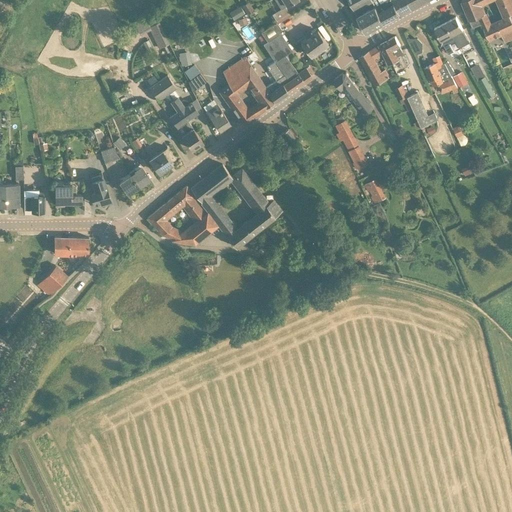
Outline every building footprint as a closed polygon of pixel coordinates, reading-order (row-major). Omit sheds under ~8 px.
[(275,0),(281,9),(272,15),(276,22),(289,14),(285,7),(296,0),(275,0)] [(375,7),(384,23),(410,8),(411,9),(411,8),(406,0),(395,0),(393,2),(391,0),(387,0),(381,4),(378,0),(371,0),(376,7),(375,7)] [(406,0),(411,8),(427,0),(406,0)] [(511,18),(511,0),(462,0),(470,20),(478,16),(481,23),(489,40),(501,35),(503,34),(511,29),(511,19),(511,18)] [(234,21),(245,14),(240,6),(230,12),(234,21)] [(384,23),(375,7),(357,17),(366,33),(384,23)] [(473,27),(481,23),(478,16),(470,20),(473,27)] [(248,24),(246,17),(238,20),(240,27),(248,24)] [(456,17),(445,22),(455,41),(459,47),(469,41),(463,30),(456,17)] [(158,24),(149,28),(153,36),(155,35),(162,48),(165,46),(169,44),(165,35),(164,33),(159,22),(158,23),(158,24)] [(455,41),(445,22),(434,28),(448,55),(454,52),(450,44),(455,41)] [(269,26),(260,32),(262,34),(267,41),(263,44),(275,62),(288,82),(299,74),(299,72),(298,73),(285,55),(292,51),(274,23),(269,26)] [(327,44),(317,30),(301,43),(310,56),(327,44)] [(178,36),(175,31),(168,34),(170,40),(178,36)] [(263,44),(267,41),(262,34),(258,37),(263,44)] [(384,54),(389,62),(389,63),(397,60),(405,55),(400,45),(395,36),(380,45),(384,54)] [(373,61),(381,56),(383,55),(378,46),(368,52),(361,56),(376,85),(389,78),(385,71),(380,74),(373,61)] [(4,65),(22,72),(28,57),(10,49),(4,65)] [(254,103),(249,107),(255,115),(275,101),(266,87),(244,56),(223,70),(230,82),(239,94),(247,87),(255,99),(252,100),(254,103)] [(453,77),(452,76),(445,63),(443,64),(439,56),(433,58),(435,63),(426,67),(433,86),(447,80),(454,94),(460,91),(453,77)] [(191,64),(190,57),(180,59),(181,66),(191,64)] [(286,83),(288,82),(275,62),(267,67),(276,80),(271,84),(274,88),(269,92),(266,87),(275,101),(288,91),(288,92),(291,90),(286,83)] [(445,63),(452,76),(455,74),(447,62),(445,63)] [(190,80),(200,73),(194,64),(183,72),(190,80)] [(309,66),(299,72),(299,74),(288,82),(286,83),(291,90),(312,77),(310,74),(313,72),(309,66)] [(344,86),(365,114),(373,108),(346,72),(344,72),(335,79),(341,88),(344,86)] [(462,72),(454,76),(459,88),(468,83),(462,72)] [(188,82),(192,92),(206,82),(200,73),(190,80),(188,82)] [(160,80),(169,93),(174,89),(176,88),(167,75),(160,80)] [(495,95),(485,76),(478,79),(488,99),(495,95)] [(158,100),(169,93),(160,80),(149,88),(158,100)] [(228,84),(218,91),(236,115),(236,114),(242,123),(255,115),(249,107),(248,108),(238,94),(228,84)] [(402,86),(396,89),(394,90),(401,105),(404,103),(409,101),(407,96),(402,86)] [(409,101),(416,116),(426,111),(418,92),(407,96),(409,101)] [(478,102),(473,95),(468,97),(473,105),(478,102)] [(177,111),(176,112),(183,122),(187,119),(189,123),(190,123),(191,122),(192,119),(191,118),(198,113),(197,111),(201,108),(196,98),(191,102),(189,103),(187,102),(183,101),(181,102),(177,97),(171,101),(177,111)] [(211,118),(219,131),(230,123),(217,105),(211,109),(215,116),(211,118)] [(183,122),(176,112),(169,117),(192,150),(203,142),(190,123),(189,123),(187,119),(183,122)] [(347,119),(336,124),(349,150),(360,145),(347,119)] [(452,128),(457,137),(464,134),(459,124),(452,128)] [(436,131),(433,125),(427,129),(430,134),(436,131)] [(295,139),(288,129),(280,134),(288,144),(288,145),(295,139)] [(126,144),(119,137),(113,143),(119,150),(126,144)] [(140,146),(135,139),(131,142),(136,149),(140,146)] [(42,144),(39,144),(40,151),(48,150),(46,143),(42,144)] [(175,159),(167,147),(162,151),(150,159),(159,172),(168,167),(166,165),(175,159)] [(359,148),(349,153),(358,171),(368,166),(359,148)] [(273,200),(268,204),(241,169),(232,176),(222,164),(191,188),(235,246),(282,211),(273,200)] [(136,171),(131,175),(139,186),(150,179),(141,166),(135,170),(136,171)] [(23,167),(15,167),(15,179),(23,179),(23,167)] [(91,194),(94,204),(101,202),(102,205),(111,202),(101,171),(90,175),(95,192),(91,194)] [(139,186),(131,175),(120,182),(128,194),(139,186)] [(19,206),(18,183),(1,184),(1,177),(0,177),(0,206),(6,206),(6,205),(11,205),(11,206),(19,206)] [(63,185),(63,182),(55,182),(55,205),(63,205),(63,203),(82,203),(82,195),(84,194),(84,180),(71,180),(71,184),(63,185)] [(375,181),(365,186),(374,204),(384,199),(375,181)] [(194,243),(217,225),(186,186),(147,218),(163,234),(176,240),(194,243)] [(24,211),(32,211),(44,211),(44,195),(44,192),(39,192),(39,189),(24,190),(24,211)] [(54,254),(88,255),(88,237),(54,236),(54,254)] [(53,292),(67,277),(54,265),(40,281),(53,292)]
